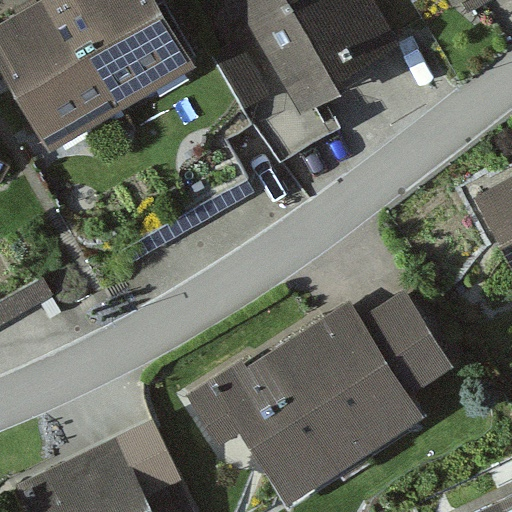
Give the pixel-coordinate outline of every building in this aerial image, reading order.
[(131,93),(76,0),(24,0),(0,14),(0,45),(56,138),(131,93)] [(171,0),(76,0),(131,93),(202,52),(171,0)] [(396,31),(378,0),(248,0),(303,96),(352,69),(346,59),(396,31)] [(238,34),(213,50),(244,101),(270,86),(238,34)] [(92,204),(120,249),(251,169),(229,134),(251,121),(211,56),(186,72),(219,125),(92,204)] [(511,168),(474,188),(511,259),(511,168)] [(0,223),(0,296),(55,265),(23,210),(0,223)] [(404,283),(367,307),(414,379),(451,356),(404,283)] [(243,355),(190,390),(224,441),(244,427),(288,495),(430,403),(414,379),(367,307),(358,292),(248,363),(243,355)] [(155,412),(119,430),(146,485),(182,468),(155,412)] [(160,511),(146,485),(119,430),(23,477),(40,511),(160,511)] [(511,511),(511,487),(464,511),(511,511)]
